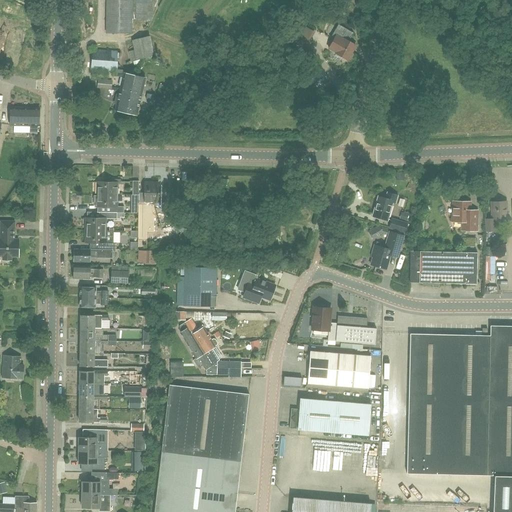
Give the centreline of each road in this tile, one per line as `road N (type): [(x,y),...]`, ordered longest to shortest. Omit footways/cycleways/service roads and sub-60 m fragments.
road 1 (secondary): [(48,511),(55,150)]
road 2 (secondary): [(55,150),(349,156)]
road 3 (unclassified): [(262,511),(275,360),(309,276)]
road 4 (unclassified): [(511,305),(410,304),(309,276)]
road 5 (secondary): [(349,156),(511,150)]
road 6 (residential): [(349,156),(387,0)]
